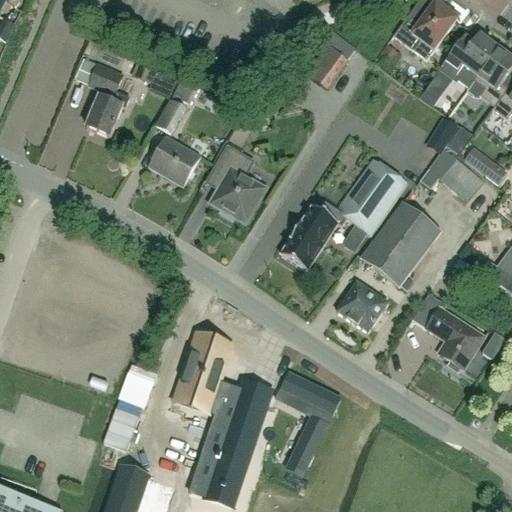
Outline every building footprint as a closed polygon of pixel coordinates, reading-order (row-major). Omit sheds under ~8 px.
[(409,15),(392,39),(410,53),(425,64),(432,54),(456,22),(434,6),(421,23),(409,15)] [(11,28),(1,23),(0,24),(0,45),(1,46),(4,48),(14,29),(11,28)] [(458,46),(437,74),(441,76),(455,87),(456,85),(467,92),(497,53),(478,39),(473,46),(463,39),(458,46)] [(388,68),(396,48),(380,42),(372,61),(388,68)] [(304,78),(325,93),(346,64),(326,48),(304,78)] [(497,53),(467,92),(465,94),(471,99),(478,99),(492,110),(506,92),(500,87),(511,70),(511,64),(511,62),(511,59),(503,53),(500,55),(497,53)] [(81,62),(72,84),(85,90),(84,92),(98,98),(85,131),(108,141),(119,113),(123,114),(128,101),(114,95),(121,79),(81,62)] [(137,66),(132,79),(150,86),(155,74),(137,66)] [(371,72),(342,111),(357,121),(385,83),(371,72)] [(132,80),(127,93),(139,97),(144,85),(132,80)] [(169,104),(154,130),(168,139),(183,112),(173,107),(176,101),(180,103),(179,104),(188,109),(198,91),(192,87),(181,82),(181,83),(168,104),(169,104)] [(511,97),(511,99),(504,94),(491,113),(505,123),(510,117),(511,119),(511,97)] [(434,133),(448,143),(456,131),(441,122),(434,133)] [(164,140),(146,171),(181,191),(198,160),(164,140)] [(490,185),(500,171),(468,146),(457,159),(490,185)] [(223,187),(220,194),(217,192),(209,207),(220,213),(219,216),(230,223),(232,220),(244,227),(264,192),(237,177),(246,162),(226,150),(209,179),(223,187)] [(443,153),(418,185),(429,194),(437,183),(465,206),(482,185),(443,153)] [(371,162),(353,187),(334,212),(323,205),(317,214),(311,209),(279,258),(305,275),(336,227),(340,230),(345,222),(369,240),(405,186),(371,162)] [(400,207),(359,261),(397,290),(439,236),(400,207)] [(487,264),(479,274),(511,298),(511,247),(495,270),(487,264)] [(355,285),(335,315),(366,336),(386,306),(355,285)] [(427,298),(412,323),(424,331),(437,311),(439,313),(442,308),(427,298)] [(424,331),(424,332),(444,345),(449,348),(441,360),(448,365),(446,369),(456,376),(459,372),(462,374),(483,341),(439,313),(437,311),(424,331)] [(202,330),(188,365),(221,378),(234,343),(202,330)] [(480,356),(490,363),(503,343),(493,336),(480,356)] [(266,404),(240,394),(239,397),(228,393),(207,448),(217,452),(198,502),(224,511),(266,404)] [(142,478),(131,511),(191,511),(197,494),(142,478)] [(51,511),(0,494),(0,511),(51,511)]
